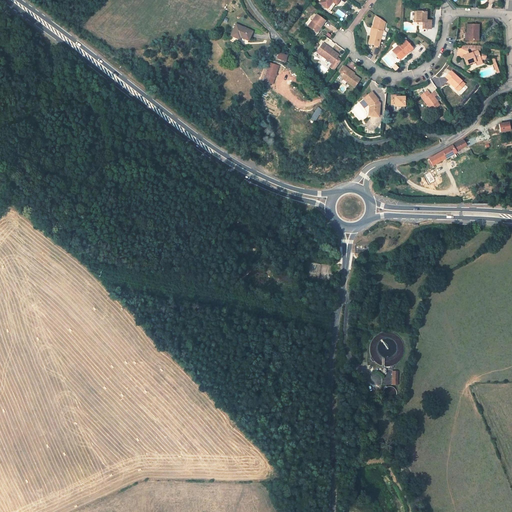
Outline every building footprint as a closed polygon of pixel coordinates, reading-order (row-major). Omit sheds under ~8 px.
[(339,0),(321,0),(319,3),(327,9),(332,2),(335,4),(336,5),(339,0)] [(335,4),(332,2),(327,9),(330,11),(335,4)] [(426,12),(416,11),(416,22),(423,23),(422,29),(430,29),(431,20),(426,20),(426,12)] [(325,21),(317,14),(308,27),(316,32),(320,26),(321,27),(325,21)] [(379,23),(384,25),(385,23),(376,16),(373,24),(378,26),(379,23)] [(252,31),(236,24),(231,36),(239,39),(240,37),(248,41),(252,31)] [(478,41),(478,24),(467,24),(467,40),(478,41)] [(383,31),(372,28),(368,44),(379,46),(381,39),(383,31)] [(412,48),(405,40),(392,51),(399,59),(405,53),(406,54),(412,48)] [(326,46),(322,42),(315,51),(331,63),(329,66),(334,70),(341,60),(337,57),(339,55),(332,50),(331,51),(325,46),(326,46)] [(473,52),(469,54),(468,50),(468,48),(472,49),(474,49),(475,48),(475,45),(461,45),(458,52),(458,53),(457,56),(463,56),(466,65),(476,62),(481,60),(485,58),(486,56),(485,53),(483,53),(479,54),(478,50),(473,52)] [(279,66),(268,63),(262,81),(273,84),(279,66)] [(354,75),(349,71),(350,69),(343,65),(338,71),(342,74),(342,79),(354,87),(360,79),(354,75)] [(303,75),(295,68),(293,71),(300,78),(302,76),(303,75)] [(465,84),(451,71),(445,77),(448,80),(447,81),(455,88),(456,87),(459,90),(465,84)] [(439,105),(431,94),(429,95),(427,91),(420,95),(429,107),(431,106),(433,110),(439,105)] [(378,100),(372,92),(363,98),(369,106),(369,110),(371,110),(371,116),(378,117),(379,107),(375,102),(377,100),(378,100)] [(400,97),(395,97),(395,95),(391,95),(391,105),(395,105),(395,106),(404,106),(404,97),(400,97)] [(319,115),(323,111),(318,107),(315,111),(319,115)] [(500,123),(502,133),(511,132),(511,122),(500,123)] [(463,141),(458,143),(452,146),(429,159),(432,166),(450,156),(454,153),(456,153),(456,152),(455,151),(466,146),(463,141)]
